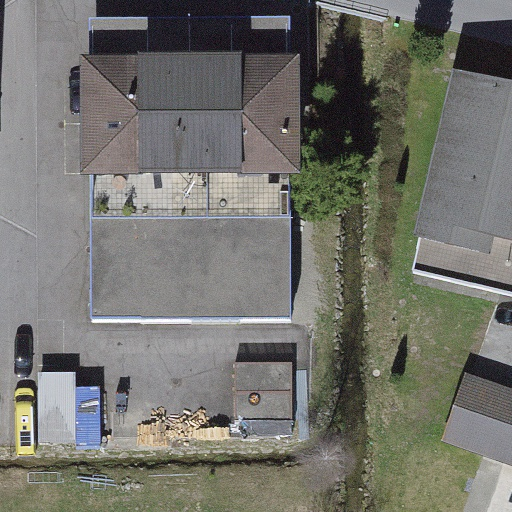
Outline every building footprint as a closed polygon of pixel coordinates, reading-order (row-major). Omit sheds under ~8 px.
[(312,32),(97,38),(107,349),(321,342),(312,32)] [(511,96),(466,86),(420,292),(511,312),(511,96)] [(238,362),(238,423),(299,423),(299,362),(238,362)] [(511,388),(464,371),(438,440),(511,467),(511,388)] [(76,444),(77,374),(44,374),(43,444),(76,444)]
